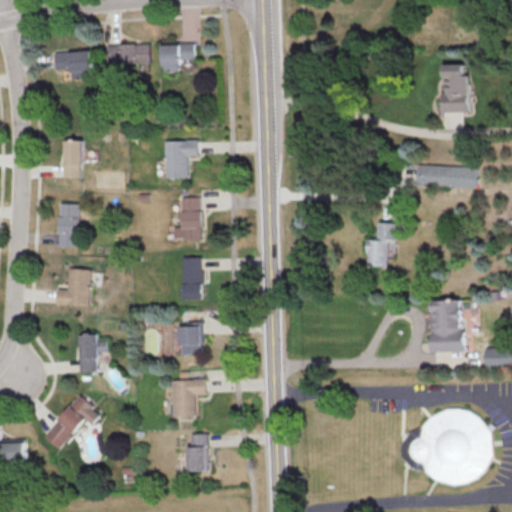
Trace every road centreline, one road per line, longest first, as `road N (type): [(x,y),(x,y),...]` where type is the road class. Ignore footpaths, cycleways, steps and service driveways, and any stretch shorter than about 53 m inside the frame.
road 1 (tertiary): [(278,511),(261,0)]
road 2 (residential): [(0,355),(17,220),(17,80),(2,0)]
road 3 (residential): [(264,108),(309,105),(440,134),(511,131)]
road 4 (residential): [(0,20),(142,0)]
